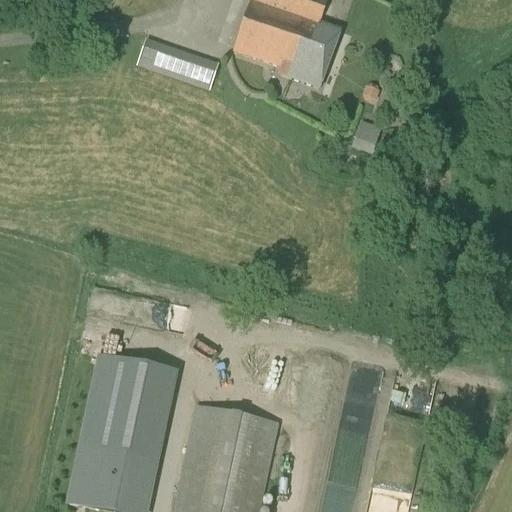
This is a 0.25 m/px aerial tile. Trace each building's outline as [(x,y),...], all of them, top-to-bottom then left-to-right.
[(319,92),(339,33),(319,26),(328,0),(250,0),(249,5),(233,54),(290,73),(287,82),(319,92)] [(208,93),(218,66),(144,41),(135,68),(208,93)] [(370,106),(375,103),(378,94),(376,88),(370,86),(364,89),(361,97),(364,104),(370,106)] [(370,158),(380,131),(360,123),(350,150),(370,158)] [(401,148),(413,146),(410,128),(398,130),(401,148)] [(141,511),(168,389),(95,374),(65,511),(141,511)] [(259,511),(278,427),(195,408),(172,511),(259,511)]
